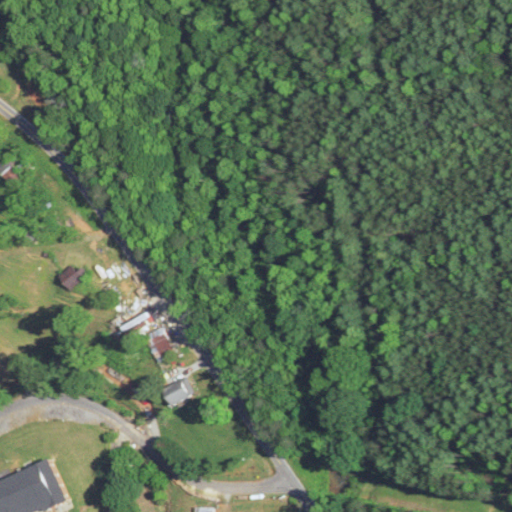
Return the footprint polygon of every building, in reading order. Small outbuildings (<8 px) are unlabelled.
[(2,173),(18,187),(34,168),(19,154),(2,173)] [(61,276),(75,290),(92,274),(85,267),(80,272),(73,264),(61,276)] [(175,350),(164,328),(150,335),(160,357),(175,350)] [(167,389),(176,406),(197,394),(188,377),(167,389)] [(76,501),(60,458),(37,467),(47,494),(27,501),(24,492),(17,495),(11,480),(0,483),(0,511),(27,511),(52,503),(54,509),(76,501)]
